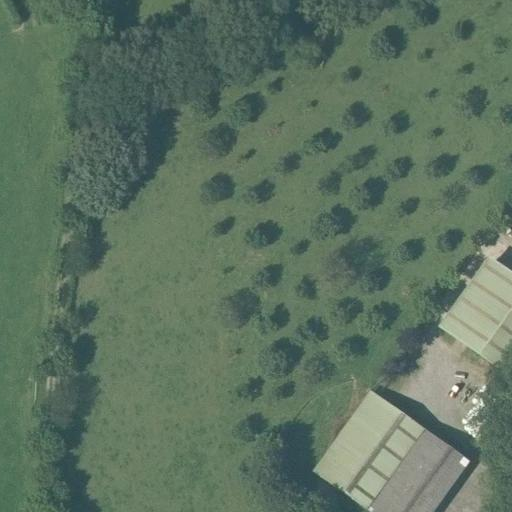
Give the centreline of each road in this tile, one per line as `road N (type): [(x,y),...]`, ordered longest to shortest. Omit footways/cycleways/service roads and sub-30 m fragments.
road 1 (track): [(49,511),(52,347),(83,80),(74,0)]
road 2 (track): [(511,249),(494,249),(395,397),(487,454),(449,511)]
